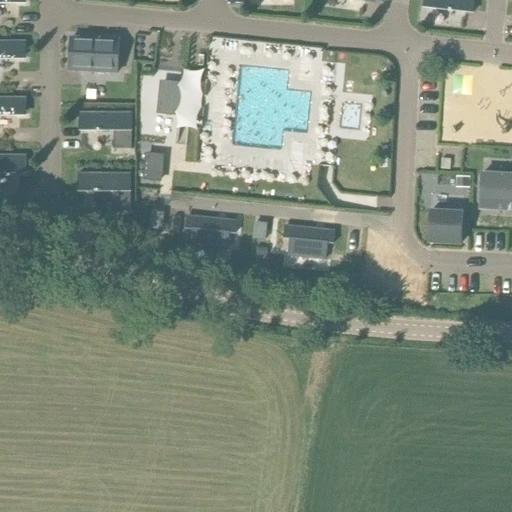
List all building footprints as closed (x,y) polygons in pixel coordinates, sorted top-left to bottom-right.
[(426,0),(425,8),(444,10),(445,9),(448,9),(448,11),(453,12),(453,10),(457,10),(457,11),(473,13),(474,0),(426,0)] [(81,72),(118,74),(119,42),(71,39),(69,71),(69,72),(81,72)] [(27,43),(0,42),(0,58),(3,58),(4,61),(11,61),(11,58),(23,58),(23,43),(27,43)] [(234,126),(238,86),(227,85),(216,84),(182,80),(181,86),(178,115),(178,120),(211,124),(223,125),(234,126)] [(178,115),(181,86),(162,84),(159,113),(178,115)] [(317,134),(328,135),(338,136),(342,97),(332,96),(321,95),(310,94),(306,133),(317,134)] [(0,114),(4,115),(4,117),(11,117),(11,115),(24,115),(24,100),(27,100),(27,99),(0,99),(0,114)] [(79,115),(82,115),(82,130),(95,130),(95,132),(102,132),(102,130),(114,130),(116,130),(116,132),(116,149),(114,149),(114,150),(132,150),(132,132),(132,114),(79,114),(79,115)] [(11,175),(11,172),(24,173),(24,157),(27,157),(0,156),(0,172),(4,172),(4,175),(11,175)] [(145,180),(161,181),(163,157),(153,156),(147,156),(145,180)] [(511,176),(484,174),(482,210),(511,211),(511,176)] [(81,176),(81,191),(94,191),(94,193),(101,193),(101,191),(113,191),(115,191),(115,193),(115,210),(113,210),(113,211),(131,211),(131,193),(131,175),(78,175),(78,176),(81,176)] [(470,178),(457,178),(457,189),(470,189),(470,178)] [(19,203),(5,203),(5,213),(19,213),(19,203)] [(461,245),(463,214),(430,211),(429,243),(461,245)] [(164,214),(151,213),(149,230),(163,231),(164,214)] [(191,247),(227,250),(229,234),(235,235),(236,222),(187,217),(186,230),(193,231),(191,247)] [(267,224),(254,223),(252,241),(266,242),(267,224)] [(289,257),(325,261),(327,244),(334,245),(335,232),(286,227),(285,241),(291,241),(289,257)] [(268,248),(258,247),(257,256),(267,257),(268,248)]
